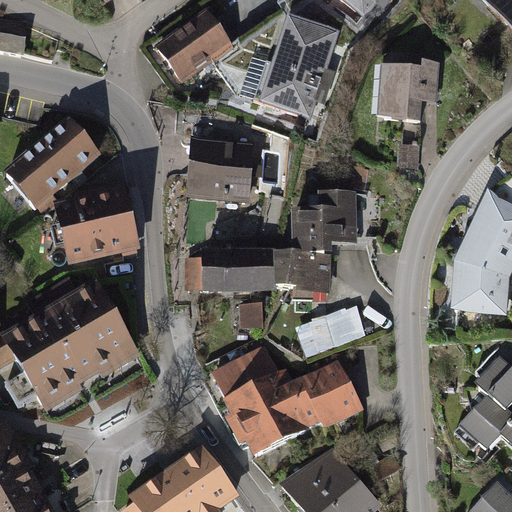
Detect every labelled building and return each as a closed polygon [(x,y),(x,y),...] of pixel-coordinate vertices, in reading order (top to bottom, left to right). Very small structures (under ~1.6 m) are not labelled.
[(341,0),(366,20),(382,0),(341,0)] [(511,0),(480,0),(511,34),(511,0)] [(207,14),(156,50),(181,85),(232,50),(207,14)] [(340,38),(284,20),(256,107),(312,125),(340,38)] [(26,27),(0,23),(0,53),(21,57),(26,27)] [(441,69),(382,65),(378,120),(421,123),(422,103),(439,104),(441,69)] [(99,162),(69,124),(4,176),(35,214),(99,162)] [(255,148),(193,142),(187,201),(249,207),(255,148)] [(122,194),(56,209),(71,272),(137,257),(122,194)] [(234,256),(201,258),(202,261),(186,262),(187,295),(203,294),(203,301),(234,299),(275,298),(275,295),(292,297),(292,304),(309,304),(326,304),(326,296),(330,296),(330,260),(332,260),(332,250),(357,249),(356,198),(319,200),(319,216),(292,217),(292,260),(278,259),(277,254),(258,255),(258,242),(233,244),(234,256)] [(511,277),(511,214),(488,202),(452,273),(451,319),(505,323),(508,286),(511,277)] [(4,336),(0,338),(0,372),(15,363),(23,376),(5,386),(19,410),(37,399),(41,406),(86,380),(135,351),(98,288),(81,298),(71,280),(28,305),(38,323),(7,341),(4,336)] [(261,307),(238,309),(240,332),(263,331),(261,307)] [(357,311),(296,332),(306,361),(367,339),(357,311)] [(266,350),(212,379),(213,381),(205,385),(226,426),(240,454),(245,451),(247,455),(253,466),(320,430),(324,436),(365,414),(351,387),(340,364),(294,388),(286,373),(278,376),(266,350)] [(511,370),(501,361),(476,390),(490,403),(462,435),(487,456),(500,441),(511,451),(511,370)] [(0,432),(0,511),(45,511),(30,485),(13,455),(0,432)] [(383,511),(384,511),(329,452),(317,462),(310,468),(281,492),(298,511),(383,511)] [(396,454),(378,463),(383,474),(401,466),(396,454)] [(217,511),(233,501),(204,459),(146,498),(125,511),(217,511)] [(511,511),(511,498),(509,496),(496,484),(470,511),(511,511)]
